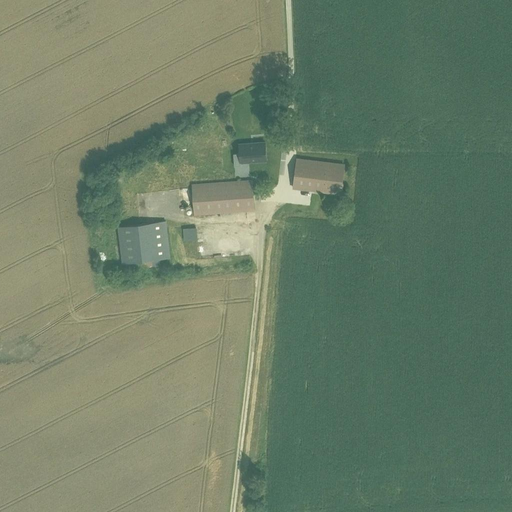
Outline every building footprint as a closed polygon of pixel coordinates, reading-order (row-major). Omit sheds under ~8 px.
[(242,164),(268,163),(267,145),(240,146),(241,155),(235,155),(235,167),(242,167),(242,164)] [(293,187),(341,193),(344,165),(297,159),(293,187)] [(192,185),(195,215),(254,210),(252,181),(192,185)] [(309,230),(311,210),(275,206),(272,226),(309,230)] [(119,226),(123,263),(172,257),(168,221),(156,222),(119,226)]
